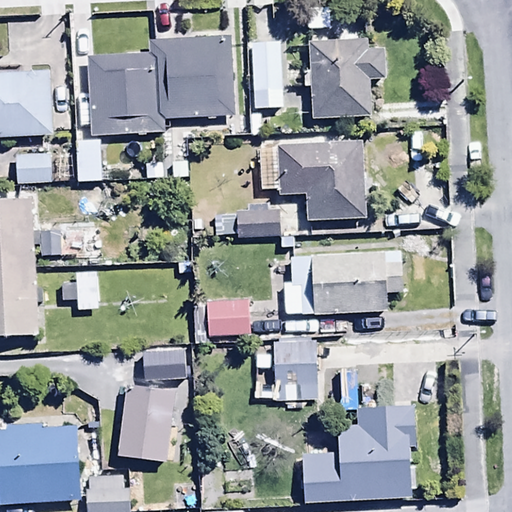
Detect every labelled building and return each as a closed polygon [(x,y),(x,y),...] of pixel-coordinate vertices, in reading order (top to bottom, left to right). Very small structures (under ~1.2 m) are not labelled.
[(331,12),(308,12),(308,32),(331,33),(331,12)] [(334,27),(334,44),(310,45),(311,73),(305,73),(305,91),(312,91),(313,123),(372,120),(370,84),(386,83),(384,51),(369,52),(369,42),(356,43),(355,26),(334,27)] [(151,57),(87,59),(90,141),(166,137),(166,122),(234,119),(230,40),(150,44),(151,57)] [(282,45),(253,46),(256,111),(285,110),(282,45)] [(49,73),(0,74),(0,141),(52,140),(49,73)] [(102,143),(75,144),(76,211),(99,211),(99,185),(103,185),(102,143)] [(364,145),(260,152),(263,194),(279,192),(280,201),(307,199),(308,224),(370,220),(364,145)] [(52,158),(17,160),(17,188),(53,186),(52,158)] [(133,168),(133,184),(163,184),(163,168),(133,168)] [(32,201),(0,202),(0,339),(38,338),(32,201)] [(280,214),(230,216),(231,242),(281,240),(280,214)] [(40,234),(41,269),(62,269),(62,250),(73,250),(73,234),(40,234)] [(285,287),(287,319),(389,312),(388,296),(405,295),(402,256),(293,263),(295,287),(285,287)] [(432,264),(413,265),(415,299),(434,298),(432,264)] [(100,329),(97,275),(75,276),(76,288),(61,289),(62,306),(77,305),(77,314),(81,314),(82,330),(100,329)] [(250,304),(207,306),(208,340),(251,339),(250,304)] [(316,343),(272,345),(274,407),(318,405),(316,343)] [(181,374),(128,366),(117,439),(170,447),(181,374)] [(304,458),(306,506),(413,500),(410,438),(415,438),(414,411),(357,414),(358,428),(338,429),(339,456),(304,458)] [(0,508),(83,505),(79,427),(0,431),(0,508)] [(84,458),(86,500),(127,498),(126,456),(84,458)]
